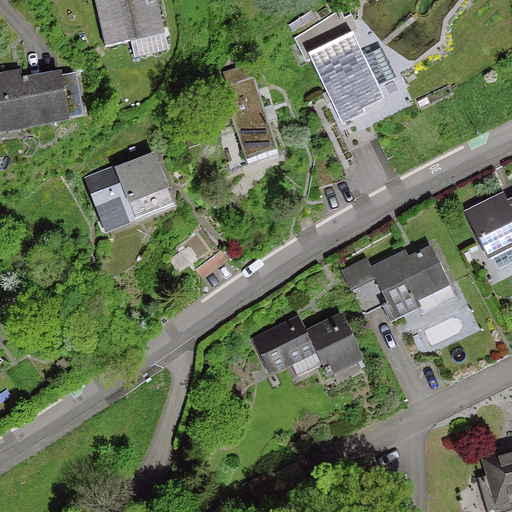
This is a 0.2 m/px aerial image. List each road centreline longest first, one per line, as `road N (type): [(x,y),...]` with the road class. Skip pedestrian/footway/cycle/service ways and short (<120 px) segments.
road 1 (residential): [(511,142),(335,236),(173,344)]
road 2 (residential): [(511,369),(315,465)]
road 3 (residential): [(173,344),(0,459)]
road 4 (residential): [(173,344),(179,403),(156,460)]
